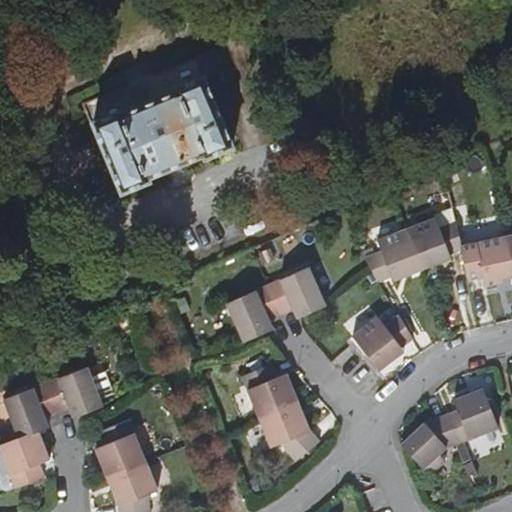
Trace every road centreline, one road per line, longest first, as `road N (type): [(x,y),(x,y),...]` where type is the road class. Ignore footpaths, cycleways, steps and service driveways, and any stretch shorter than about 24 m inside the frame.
road 1 (residential): [(372,435),(440,366),(511,342)]
road 2 (residential): [(289,342),(372,435)]
road 3 (residential): [(276,511),(372,435)]
